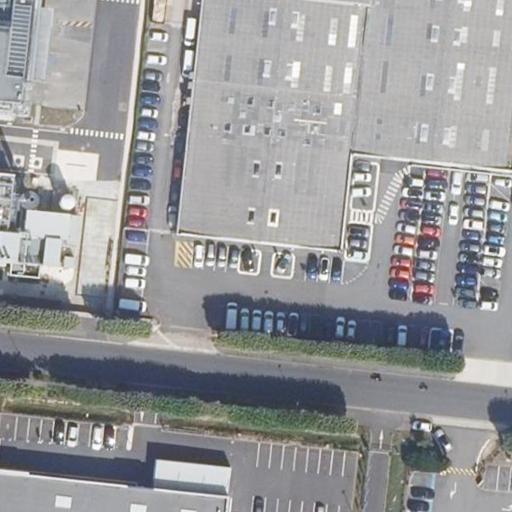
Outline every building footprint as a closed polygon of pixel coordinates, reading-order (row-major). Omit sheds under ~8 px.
[(0,0),(0,102),(17,104),(28,0),(0,0)] [(511,0),(202,0),(178,231),(340,248),(350,152),(511,169),(511,0)] [(0,262),(3,263),(4,258),(57,263),(59,237),(6,232),(12,174),(0,173),(0,262)] [(155,459),(151,489),(227,498),(230,467),(155,459)] [(225,511),(227,498),(151,489),(0,473),(0,511),(225,511)]
